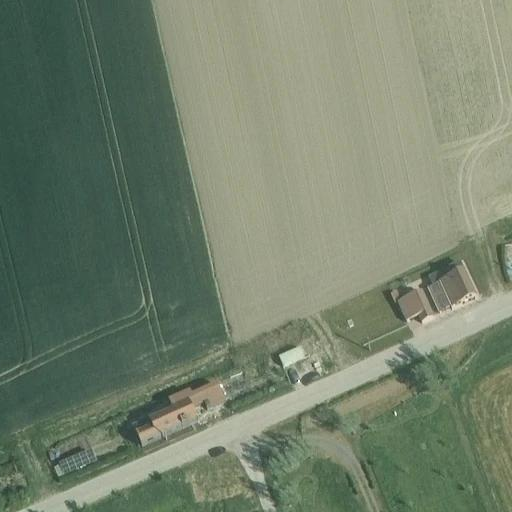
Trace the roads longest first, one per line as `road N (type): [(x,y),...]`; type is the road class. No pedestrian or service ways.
road 1 (unclassified): [(511,305),(59,511)]
road 2 (unknown): [(248,452),(324,434),(340,444),(369,511)]
